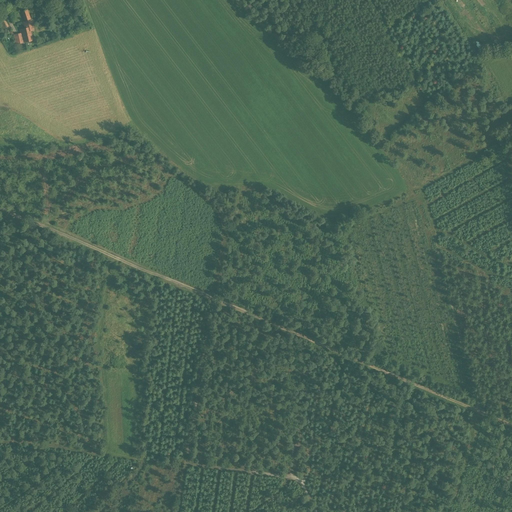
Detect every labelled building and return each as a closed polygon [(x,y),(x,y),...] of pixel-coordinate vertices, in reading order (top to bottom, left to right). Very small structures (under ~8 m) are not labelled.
[(493,11),(500,24),(506,21),(498,8),(493,11)] [(22,12),(25,22),(30,20),(27,10),(22,12)] [(24,22),(25,28),(29,28),(30,30),(33,29),(31,20),(30,20),(25,22),(24,22)] [(10,35),(6,26),(1,28),(5,37),(10,35)] [(32,40),(30,30),(29,28),(25,28),(20,30),(21,34),(18,35),(20,43),(32,40)]
